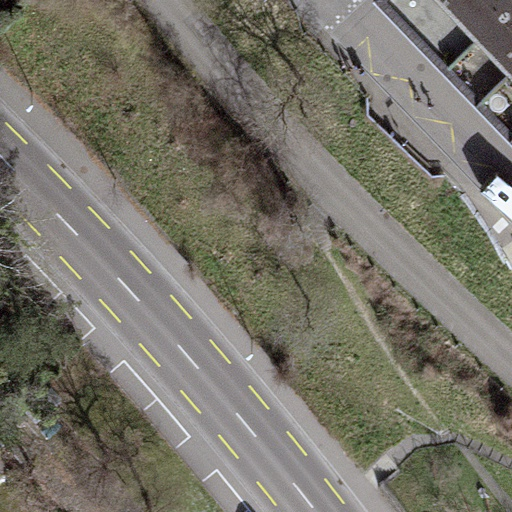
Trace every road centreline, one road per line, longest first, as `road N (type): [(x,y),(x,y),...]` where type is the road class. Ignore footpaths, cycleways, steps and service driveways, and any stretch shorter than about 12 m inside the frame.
road 1 (primary): [(312,511),(0,160)]
road 2 (residential): [(332,0),(511,182)]
